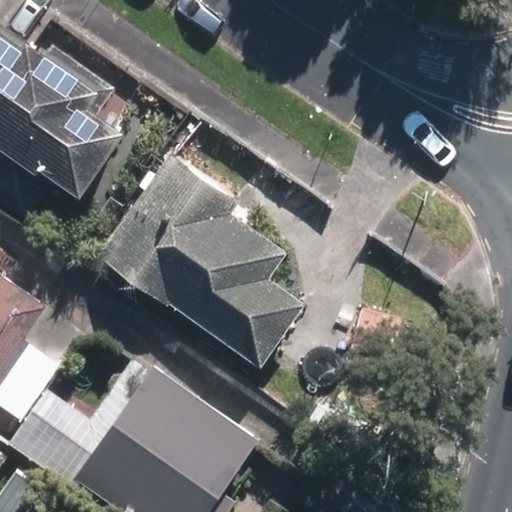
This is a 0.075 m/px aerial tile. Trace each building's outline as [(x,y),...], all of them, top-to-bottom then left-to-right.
[(30,40),(0,19),(0,201),(21,216),(54,169),(86,191),(132,125),(99,102),(110,86),(34,34),(30,40)] [(100,251),(262,364),(308,298),(271,272),(288,248),(234,210),(244,196),(173,147),(100,251)] [(0,403),(19,416),(58,359),(24,336),(49,300),(0,265),(0,403)] [(230,511),(241,498),(226,488),(263,437),(155,361),(73,475),(127,511),(230,511)] [(0,445),(0,468),(11,453),(0,445)] [(20,459),(0,487),(0,511),(73,511),(81,501),(20,459)]
